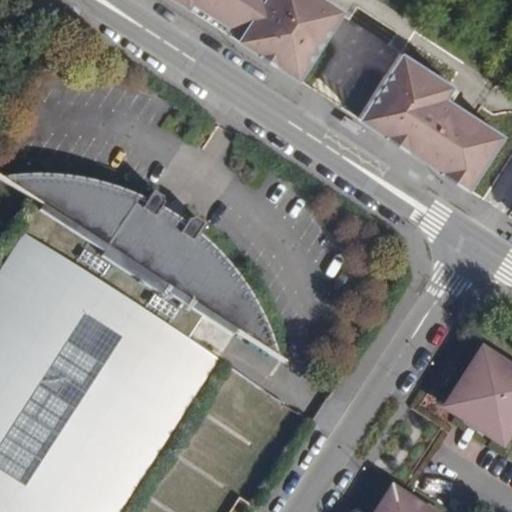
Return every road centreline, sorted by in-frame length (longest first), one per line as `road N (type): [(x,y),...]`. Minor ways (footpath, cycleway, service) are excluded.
road 1 (tertiary): [(470,241),(90,0)]
road 2 (residential): [(294,511),(470,241)]
